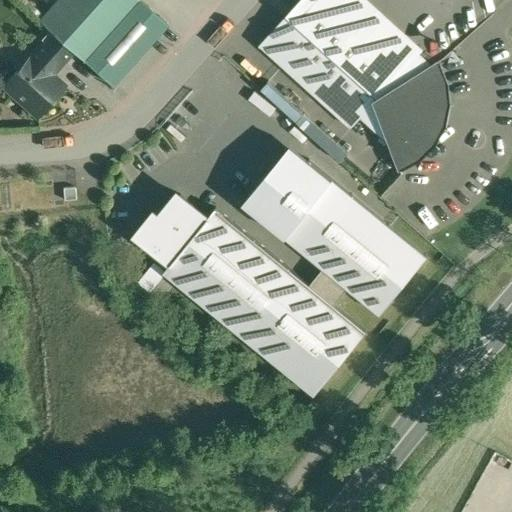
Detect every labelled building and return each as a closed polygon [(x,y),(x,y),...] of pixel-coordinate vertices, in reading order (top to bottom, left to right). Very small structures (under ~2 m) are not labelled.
[(140,0),(59,0),(40,21),(51,31),(72,50),(110,85),(166,24),(140,0)] [(419,53),(359,0),(300,0),(260,45),(351,127),(361,116),(414,58),(419,53)] [(51,31),(30,54),(28,52),(14,66),(17,69),(3,85),(36,115),(64,85),(52,74),(51,73),(72,50),(51,31)] [(414,58),(361,116),(391,144),(398,164),(401,163),(418,154),(432,140),(441,122),(445,103),(443,83),(436,65),(435,63),(426,68),(414,58)] [(242,193),(381,311),(428,255),(289,138),(242,193)] [(180,194),(162,217),(157,213),(138,236),(171,262),(208,217),(180,194)] [(366,330),(216,207),(208,217),(171,262),(164,271),(315,394),(366,330)]
